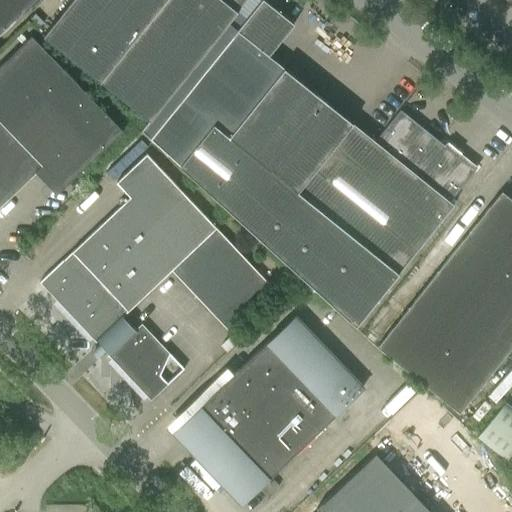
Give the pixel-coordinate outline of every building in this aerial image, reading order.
[(0,0),(0,32),(33,0),(0,0)] [(100,81),(150,121),(229,23),(238,12),(246,0),(72,0),(44,36),(100,81)] [(356,326),(454,204),(450,201),(478,167),(463,155),(447,142),(444,145),(434,137),(400,110),(375,140),(269,55),(294,24),(263,0),(261,0),(237,30),(229,23),(150,121),(142,131),(150,138),(356,326)] [(123,131),(31,36),(0,65),(0,207),(36,173),(57,195),(123,131)] [(129,310),(171,271),(227,330),(272,286),(269,284),(149,157),(146,154),(116,183),(129,197),(39,282),(96,342),(97,340),(101,344),(94,349),(97,352),(100,356),(103,353),(106,350),(110,353),(108,355),(150,400),(153,398),(172,380),(184,368),(142,324),(129,310)] [(427,387),(459,413),(511,346),(511,199),(501,191),(377,346),(427,387)] [(43,242),(38,236),(32,241),(38,247),(43,242)] [(332,314),(317,329),(345,358),(360,344),(332,314)] [(317,329),(303,342),(330,372),(345,358),(317,329)] [(303,342),(288,356),(316,385),(330,372),(303,342)] [(360,344),(345,358),(373,387),(388,373),(360,344)] [(288,356),(274,370),(301,399),(316,385),(288,356)] [(345,358),(330,372),(358,401),(373,387),(345,358)] [(274,370),(259,384),(287,413),(301,399),(274,370)] [(330,372),(316,385),(344,415),(358,401),(330,372)] [(259,384),(245,398),(273,427),(287,413),(259,384)] [(316,385),(301,399),(329,429),(344,415),(316,385)] [(245,398),(230,411),(258,441),(273,427),(245,398)] [(301,399),(287,413),(315,442),(329,429),(301,399)] [(474,439),(511,470),(511,413),(502,405),(474,439)] [(230,411),(216,425),(244,455),(258,441),(230,411)] [(287,413),(273,427),(300,456),(315,442),(287,413)] [(216,425),(201,439),(229,468),(244,455),(216,425)] [(273,427),(258,441),(286,470),(300,456),(273,427)] [(201,439),(185,454),(213,484),(229,468),(201,439)] [(258,441),(244,455),(271,484),(286,470),(258,441)] [(315,509),(318,511),(430,511),(375,453),(315,509)] [(244,455),(229,468),(257,498),(271,484),(244,455)] [(229,468),(213,484),(240,511),(241,511),(257,498),(229,468)]
